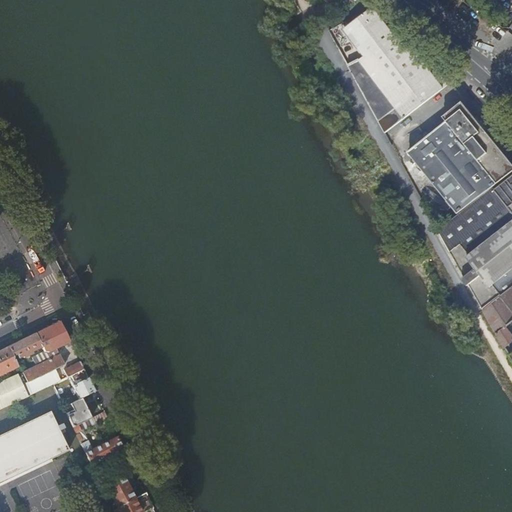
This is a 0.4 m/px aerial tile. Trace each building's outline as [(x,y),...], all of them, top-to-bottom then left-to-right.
[(396,108),(435,78),(398,31),(394,34),(372,8),(344,30),(365,57),(361,60),(396,108)] [(367,101),(379,122),(396,108),(361,60),(352,66),(367,101)] [(385,133),(444,88),(435,78),(396,108),(379,122),(385,133)] [(494,187),(511,174),(511,161),(469,107),(449,121),(438,130),(410,152),(428,174),(460,214),(494,187)] [(511,206),(511,177),(496,190),(494,187),(460,214),(460,215),(442,229),(458,249),(511,206)] [(511,206),(458,249),(452,255),(484,310),(511,287),(511,206)] [(511,287),(484,310),(507,347),(511,342),(511,335),(506,327),(511,322),(511,287)] [(55,324),(62,338),(67,335),(60,321),(55,324)] [(43,347),(62,338),(55,324),(36,333),(38,336),(43,347)] [(34,352),(43,347),(38,336),(36,333),(10,346),(15,357),(18,355),(20,359),(21,358),(24,356),(25,358),(34,354),(33,352),(34,352)] [(67,335),(62,338),(43,347),(45,351),(46,353),(57,348),(70,341),(67,335)] [(15,357),(10,346),(0,350),(0,376),(19,367),(15,357)] [(45,351),(43,347),(34,352),(36,356),(45,351)] [(65,365),(57,348),(46,353),(49,360),(37,366),(24,373),(29,383),(55,370),(65,365)] [(46,353),(45,351),(36,356),(33,357),(37,366),(49,360),(46,353)] [(67,377),(83,369),(80,361),(62,369),(66,377),(67,377)] [(87,377),(83,369),(67,377),(71,384),(87,377)] [(61,380),(55,370),(29,383),(23,385),(28,396),(53,384),(61,380)] [(0,408),(28,396),(23,385),(19,375),(0,383),(0,408)] [(94,391),(87,377),(71,384),(69,386),(76,399),(80,397),(94,391)] [(97,396),(94,391),(80,397),(83,403),(97,396)] [(83,403),(80,397),(76,399),(67,404),(71,412),(67,414),(74,427),(79,425),(80,424),(86,421),(91,418),(83,403)] [(108,419),(104,412),(91,418),(86,421),(90,428),(108,419)] [(51,413),(0,437),(0,482),(68,450),(51,413)] [(86,421),(80,424),(84,431),(90,428),(86,421)] [(85,439),(81,441),(82,444),(89,440),(84,431),(80,424),(79,425),(85,439)] [(79,425),(74,427),(81,441),(85,439),(79,425)] [(124,450),(118,437),(93,450),(86,453),(93,466),(124,450)] [(89,440),(82,444),(86,453),(93,450),(89,440)] [(114,510),(136,499),(123,474),(102,484),(114,510)] [(144,511),(152,508),(145,494),(136,499),(141,511),(144,511)] [(141,511),(136,499),(114,510),(115,511),(141,511)]
